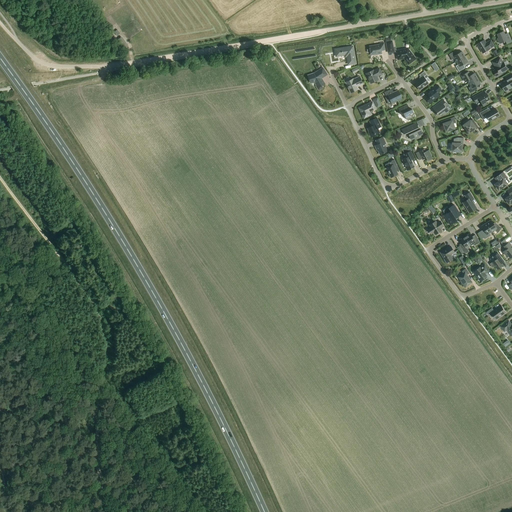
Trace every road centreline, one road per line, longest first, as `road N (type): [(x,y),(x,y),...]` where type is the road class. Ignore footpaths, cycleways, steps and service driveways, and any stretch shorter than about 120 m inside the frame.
road 1 (track): [(104,71),(97,80),(52,90),(51,98),(198,339),(282,511)]
road 2 (trunk): [(263,511),(146,283),(0,58)]
road 3 (track): [(0,179),(98,314),(106,351),(96,437),(107,511)]
road 4 (track): [(327,30),(103,67)]
road 5 (unclassified): [(511,0),(327,30)]
road 6 (residential): [(495,283),(460,296),(428,252),(495,206)]
road 7 (residential): [(444,161),(388,187),(346,107)]
road 8 (residential): [(510,121),(467,39),(511,19)]
